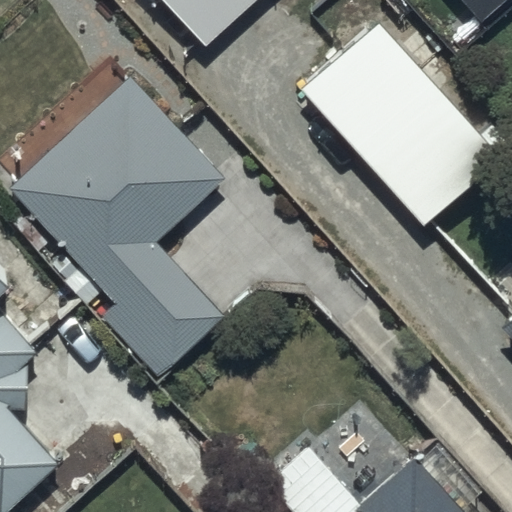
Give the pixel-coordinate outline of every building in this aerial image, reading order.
[(241,0),(174,0),(205,33),(241,0)] [(468,0),(480,13),(494,0),(468,0)] [(500,142),(378,9),(300,79),(422,213),(500,142)] [(61,146),(29,115),(1,145),(28,171),(9,190),(115,293),(99,310),(167,375),(226,314),(156,245),(224,174),(126,79),(61,146)] [(381,218),(324,156),(295,182),(353,244),(381,218)] [(460,299),(409,243),(371,278),(423,333),(460,299)] [(0,299),(10,291),(0,277),(0,511),(5,511),(59,464),(25,426),(27,363),(39,354),(0,315),(0,299)] [(511,320),(503,329),(511,339),(511,320)] [(483,491),(437,442),(416,461),(410,455),(363,500),(310,444),(284,468),(307,493),(289,510),(290,511),(465,511),(464,510),(483,491)]
